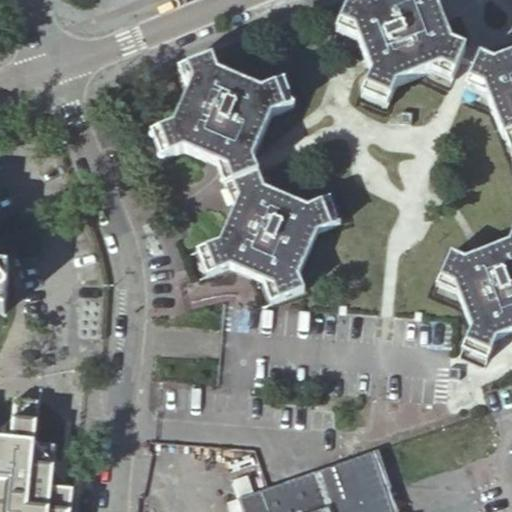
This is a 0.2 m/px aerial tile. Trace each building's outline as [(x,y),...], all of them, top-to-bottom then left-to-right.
[(343,0),(335,20),(351,26),(367,68),(361,83),(386,94),(392,79),(435,62),(450,68),(461,42),(447,37),(432,0),(343,0)] [(501,283),(497,330),(511,323),(511,45),(488,54),(475,49),(465,74),(478,80),(499,131),(509,127),(511,135),(511,155),(509,157),(511,164),(511,216),(505,233),(461,251),(447,246),(436,271),(451,279),(501,283)] [(227,261),(259,275),(261,261),(297,265),(313,228),(329,221),(318,195),(303,201),(260,182),(249,153),(268,110),(281,105),(271,80),(258,85),(214,65),(208,51),(183,62),(189,76),(170,119),(155,125),(166,151),(181,145),(224,164),(234,192),(217,235),(202,242),(212,268),(227,261)] [(499,131),(509,157),(511,155),(511,135),(509,127),(499,131)] [(261,261),(259,275),(269,279),(276,295),(301,285),(295,269),(297,265),(261,261)] [(492,332),(497,330),(501,283),(451,279),(468,321),(462,335),(485,346),(492,332)] [(0,511),(48,511),(50,497),(34,494),(37,450),(18,448),(21,407),(0,403),(0,511)] [(391,511),(385,492),(372,452),(358,457),(235,501),(238,511),(391,511)]
